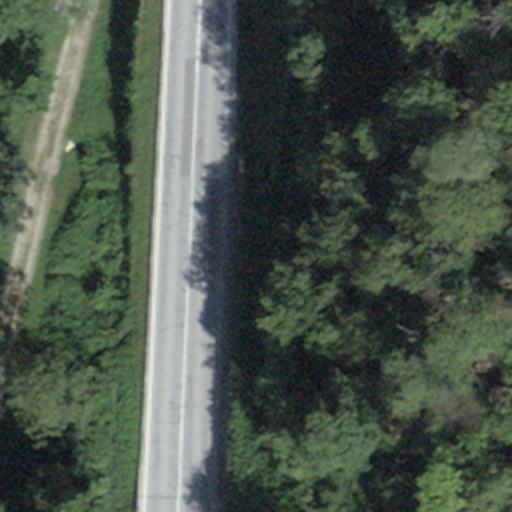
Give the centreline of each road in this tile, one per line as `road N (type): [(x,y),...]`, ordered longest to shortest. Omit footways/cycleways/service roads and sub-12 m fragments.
road 1 (secondary): [(197,0),(173,511)]
road 2 (track): [(80,0),(0,335)]
